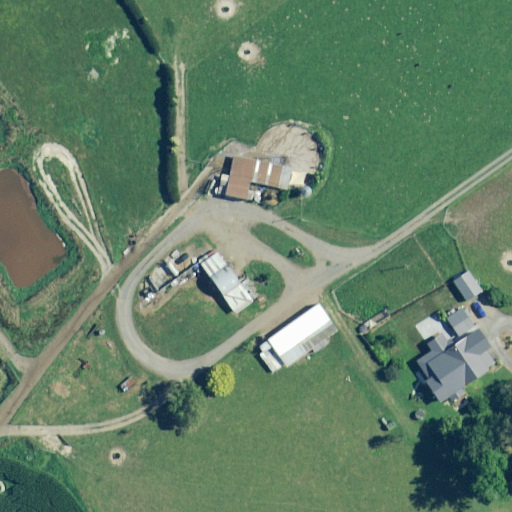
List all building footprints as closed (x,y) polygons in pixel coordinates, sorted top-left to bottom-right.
[(291,167),(233,155),(228,176),(221,175),(217,194),(259,203),(261,193),(247,190),(249,183),(287,190),(291,167)] [(189,270),(177,253),(145,276),(158,293),(189,270)] [(222,296),(239,285),(216,253),(200,264),(222,296)] [(481,291),(468,273),(453,283),(466,302),(481,291)] [(239,285),(222,296),(235,314),(251,303),(239,285)] [(473,327),(461,309),(446,318),(457,337),(473,327)] [(325,337),(317,326),(294,343),(302,353),(325,337)] [(498,362),(476,330),(426,364),(448,397),(498,362)]
